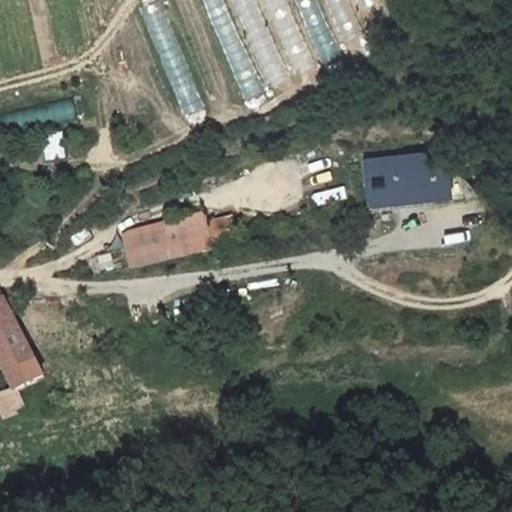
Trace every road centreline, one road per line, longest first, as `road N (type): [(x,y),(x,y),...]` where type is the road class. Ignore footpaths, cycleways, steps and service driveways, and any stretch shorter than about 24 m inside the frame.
road 1 (track): [(0,278),(158,287),(331,263),(429,303),(511,283)]
road 2 (track): [(0,77),(91,56),(134,0)]
